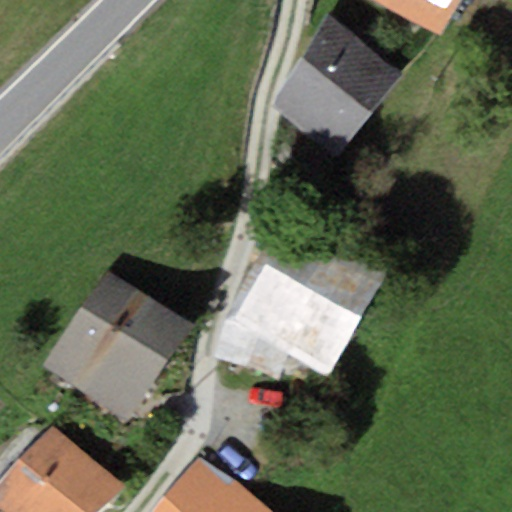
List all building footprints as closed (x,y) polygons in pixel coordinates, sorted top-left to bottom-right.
[(463,0),(370,0),(442,39),(463,0)] [(404,73),(329,12),(277,93),(273,108),(336,158),(404,73)] [(400,261),(304,203),(251,272),(234,303),(215,358),(279,384),(290,354),(330,377),(400,261)] [(194,321),(108,266),(43,366),(128,421),(194,321)] [(103,511),(127,484),(53,422),(0,484),(0,509),(3,511),(103,511)] [(229,486),(200,458),(153,511),(273,511),(235,478),(229,486)]
